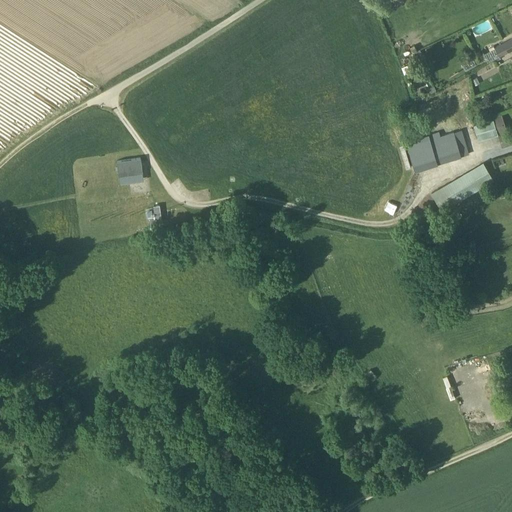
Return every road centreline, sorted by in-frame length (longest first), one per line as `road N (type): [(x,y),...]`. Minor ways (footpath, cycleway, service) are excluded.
road 1 (unknown): [(106,97),(180,205),(252,203),(361,225),(400,217),(421,198)]
road 2 (track): [(344,511),(511,433)]
road 3 (unclassified): [(106,97),(261,0)]
road 4 (track): [(106,97),(0,165)]
